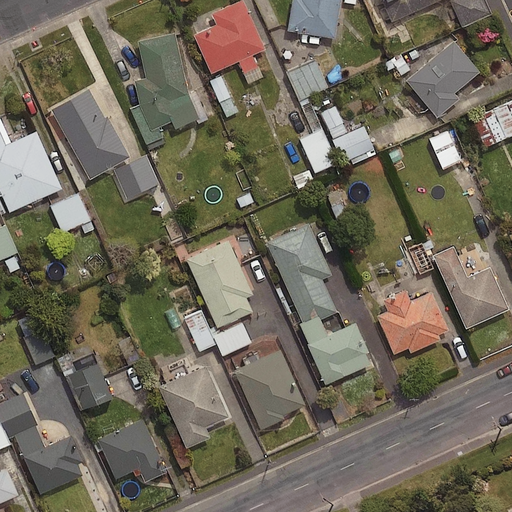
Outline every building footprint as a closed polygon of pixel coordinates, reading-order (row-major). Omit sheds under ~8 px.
[(267,48),(245,0),(240,0),(214,12),(219,24),(196,34),(213,73),(267,48)] [(342,0),(294,0),(290,30),(337,37),(342,0)] [(384,0),(394,21),(440,0),(384,0)] [(488,11),(483,0),(450,0),(461,23),(488,11)] [(177,31),(140,39),(147,77),(136,79),(141,104),(131,108),(147,144),(164,137),(160,127),(173,121),(176,128),(198,119),(200,123),(210,118),(197,91),(191,93),(177,31)] [(482,71),(456,40),(408,80),(439,116),(461,98),(456,92),(482,71)] [(404,53),(392,61),(402,76),(414,68),(404,53)] [(328,84),(317,58),(287,71),(298,97),(328,84)] [(222,74),(211,78),(225,115),(237,110),(222,74)] [(107,117),(91,88),(54,109),(92,178),(132,156),(109,115),(107,117)] [(511,131),(511,107),(509,102),(473,118),(484,144),(511,131)] [(356,147),(336,103),(321,110),(340,154),(356,147)] [(336,161),(322,127),(300,136),(315,170),(336,161)] [(64,188),(38,130),(7,144),(0,128),(0,186),(11,212),(64,188)] [(460,157),(448,129),(430,137),(443,165),(460,157)] [(511,207),(500,183),(487,189),(502,221),(511,216),(511,207)] [(90,217),(79,191),(51,203),(62,229),(90,217)] [(333,274),(309,222),(267,241),(306,327),(339,312),(324,278),(333,274)] [(0,257),(16,251),(6,224),(0,226),(0,257)] [(432,245),(429,237),(408,246),(418,271),(433,266),(425,247),(432,245)] [(255,294),(230,239),(188,258),(219,327),(255,311),(248,297),(255,294)] [(511,308),(492,266),(469,276),(455,245),(434,255),(468,328),(511,308)] [(451,330),(433,291),(413,299),(408,289),(384,299),(389,311),(379,315),(396,354),(410,348),(412,352),(443,339),(441,334),(451,330)] [(243,321),(218,332),(215,325),(210,327),(203,310),(186,317),(200,348),(217,340),(222,352),(251,340),(243,321)] [(370,351),(357,323),(310,344),(328,383),(347,375),(342,364),(370,351)] [(55,354),(42,326),(24,335),(36,362),(55,354)] [(91,349),(82,330),(65,339),(74,357),(91,349)] [(308,404),(283,348),(236,369),(263,428),(286,418),(285,415),(308,404)] [(112,393),(96,355),(64,369),(80,407),(112,393)] [(231,416),(209,365),(161,386),(188,448),(212,437),(208,427),(231,416)] [(168,472),(144,419),(99,439),(117,479),(140,468),(146,482),(168,472)] [(84,461),(72,435),(25,456),(42,494),(84,475),(79,464),(84,461)] [(0,471),(0,503),(20,495),(8,468),(0,471)]
